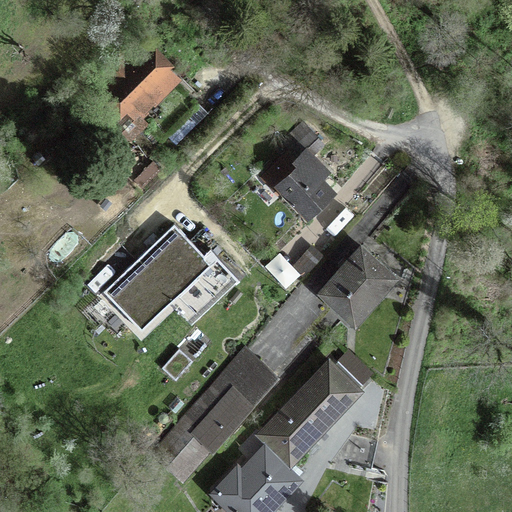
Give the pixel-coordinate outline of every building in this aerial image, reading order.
[(106,74),(109,77),(96,90),(119,112),(125,106),(136,117),(173,80),(139,47),(123,63),(120,59),(106,74)] [(273,192),(278,188),(305,215),(330,191),(316,176),(321,171),(309,158),(308,159),(305,156),(320,142),(302,124),(287,138),(295,146),(261,179),(273,192)] [(208,251),(202,256),(173,225),(146,250),(102,292),(140,332),(170,303),(189,323),(230,284),(219,272),(224,267),(208,251)] [(309,248),(292,268),(303,278),(322,257),(310,247),(309,248)] [(353,322),(393,278),(359,247),(319,293),(353,322)] [(211,450),(276,377),(244,350),(179,424),(183,428),(156,457),(176,475),(203,444),(211,450)] [(170,378),(187,359),(177,351),(161,369),(170,378)] [(236,469),(213,493),(233,511),(264,511),(296,478),(284,467),(301,449),(305,452),(313,444),(309,440),(360,386),(331,358),(259,435),(256,432),(238,451),(250,462),(239,472),(236,469)] [(370,471),(371,464),(376,443),(351,438),(345,465),(370,471)]
